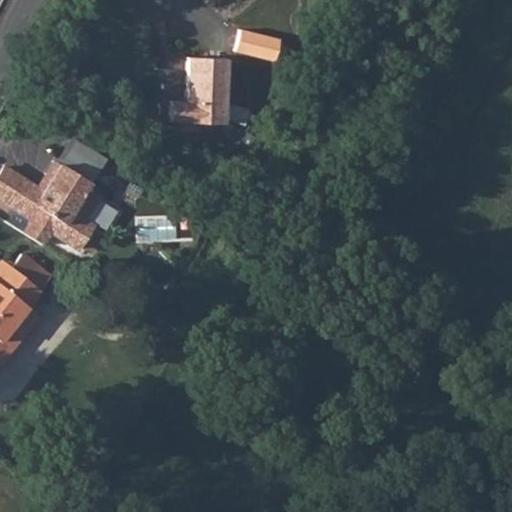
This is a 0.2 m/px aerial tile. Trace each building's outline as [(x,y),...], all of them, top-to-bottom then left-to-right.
[(258,62),(265,42),(227,27),(219,48),(258,62)] [(210,125),(214,57),(175,54),(172,97),(156,96),(154,121),(210,125)] [(35,185),(22,177),(18,183),(36,194),(57,163),(52,159),(35,185)] [(86,182),(57,163),(36,194),(18,183),(22,177),(2,164),(0,168),(0,199),(28,218),(20,231),(39,243),(48,231),(73,247),(89,223),(80,218),(96,193),(84,185),(86,182)] [(0,336),(48,276),(20,254),(10,267),(4,262),(0,267),(0,336)]
